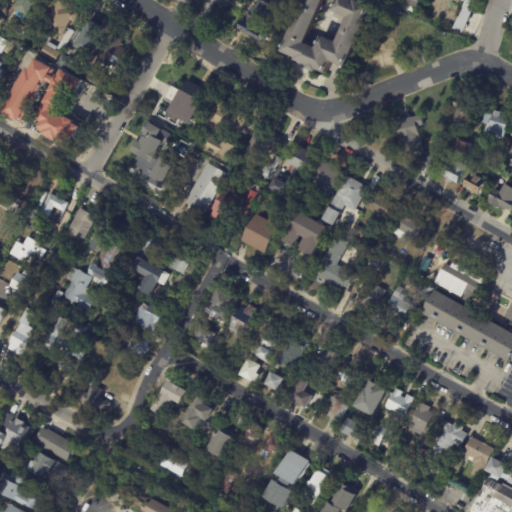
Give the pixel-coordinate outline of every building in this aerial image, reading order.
[(47,0),(45,5),(42,4),(35,15),(34,14),(32,19),(22,13),(24,8),(21,6),(24,0),(47,0)] [(80,11),(83,13),(73,29),(76,31),(68,45),(75,50),(72,54),(69,52),(67,54),(74,58),(69,67),(44,52),(51,41),(59,46),(66,34),(46,22),(55,7),(56,7),(59,0),(64,0),(68,2),(69,0),(71,0),(76,3),(73,7),(80,11)] [(326,0),(309,43),(320,48),(325,36),(339,42),(350,17),(336,11),(340,0),(354,0),(357,1),(357,0),(374,7),(348,68),(335,62),(330,74),(321,70),(320,73),(311,69),(312,67),(309,65),(307,65),(305,64),(304,63),(299,61),(300,59),(285,53),(307,0),(326,0)] [(471,0),(469,7),(473,9),(463,33),(454,28),(466,0),(471,0)] [(272,6),(277,8),(267,26),(269,27),(266,32),(268,33),(264,41),(242,28),(254,7),(259,11),(264,1),(272,6)] [(3,30),(0,28),(0,12),(10,17),(3,30)] [(85,49),(78,44),(87,28),(85,27),(86,25),(88,27),(93,18),(107,26),(98,42),(100,44),(94,54),(85,49)] [(427,42),(409,49),(406,42),(402,43),(398,34),(401,33),(399,28),(419,20),(421,25),(425,23),(428,32),(424,34),(427,42)] [(4,53),(0,50),(0,33),(11,41),(4,53)] [(124,40),(122,44),(130,49),(121,65),(115,61),(113,65),(102,58),(117,33),(125,38),(124,40)] [(0,57),(1,58),(8,62),(5,67),(10,69),(0,86),(0,57)] [(42,59),(58,68),(57,70),(57,71),(56,74),(55,74),(54,75),(58,77),(62,70),(84,83),(79,92),(68,87),(60,100),(66,104),(61,113),(54,108),(53,109),(62,114),(61,115),(68,119),(69,117),(77,122),(76,123),(84,127),(76,141),(70,137),(67,143),(65,142),(63,145),(38,131),(42,123),(37,120),(46,104),(45,104),(51,93),(49,93),(55,83),(49,80),(25,122),(7,112),(32,68),(35,69),(41,58),(42,59)] [(105,77),(100,85),(88,79),(94,67),(106,74),(105,77)] [(177,106),(191,82),(210,94),(196,117),(177,106)] [(250,111),(256,114),(248,128),(236,121),(228,134),(220,130),(223,125),(220,123),(217,129),(209,125),(228,92),(238,97),(231,109),(242,115),(246,109),(250,111)] [(475,108),(469,127),(467,127),(465,132),(455,128),(456,124),(452,123),(456,109),(452,108),(454,101),(475,108)] [(487,114),(493,116),(495,112),(502,114),(502,112),(511,115),(504,141),(495,138),(494,142),(485,139),(489,126),(484,124),(487,114)] [(404,120),(422,116),(424,126),(418,127),(423,151),(413,153),(412,148),(401,150),(396,121),(404,120)] [(163,128),(146,121),(133,152),(139,155),(134,168),(150,175),(165,141),(158,138),(163,128)] [(269,129),(274,131),(273,132),(284,138),(275,154),(273,153),(270,161),(248,150),(261,125),(269,129)] [(172,147),(162,141),(167,131),(177,137),(172,147)] [(210,136),(207,142),(197,139),(200,132),(210,136)] [(231,163),(237,146),(213,138),(207,155),(231,163)] [(462,142),(472,145),(469,157),(457,154),(460,142),(462,142)] [(303,146),(313,152),(312,153),(320,158),(314,169),(311,168),(308,173),(289,163),(294,155),(296,156),(302,145),(303,146)] [(433,157),(430,168),(419,165),(422,153),(433,157)] [(283,160),(271,181),(268,179),(268,181),(265,180),(266,178),(259,174),(264,165),(268,167),(274,155),(283,160)] [(174,165),(159,159),(150,182),(165,188),(174,165)] [(330,162),(340,167),(339,170),(344,172),(336,187),(338,188),(335,194),(333,193),(331,197),(316,189),(318,185),(313,181),(325,159),(330,162)] [(189,200),(209,162),(229,173),(208,212),(206,211),(203,215),(191,209),(194,204),(188,201),(189,200)] [(468,169),(456,186),(440,176),(448,164),(455,168),(458,163),(468,169)] [(477,196),(471,192),(471,193),(466,191),(467,189),(463,187),(471,171),(477,174),(476,175),(488,182),(484,189),(482,188),(477,196)] [(368,188),(369,189),(356,213),(347,207),(343,213),(345,214),(338,226),(327,220),(334,208),(332,207),(349,177),(368,188)] [(280,179),(291,186),(285,196),(272,188),(278,178),(280,179)] [(260,191),(244,219),(237,215),(234,221),(226,216),(223,222),(213,216),(227,191),(241,200),(249,185),(260,191)] [(511,208),(509,214),(497,207),(497,208),(487,203),(493,190),(500,193),(504,185),(511,189),(511,208)] [(383,194),(387,197),(386,197),(397,203),(389,218),(368,207),(376,191),(383,194)] [(53,220),(41,215),(51,194),(54,195),(56,192),(65,197),(63,200),(72,204),(67,213),(66,213),(65,217),(58,214),(55,221),(53,220)] [(26,201),(20,210),(14,206),(12,209),(5,205),(13,193),(26,201)] [(269,209),(263,206),(270,193),(277,196),(270,210),(269,209)] [(91,212),(99,217),(87,239),(85,238),(84,240),(76,235),(73,240),(67,237),(70,230),(70,229),(82,207),(91,212)] [(42,212),(37,221),(29,216),(35,208),(42,212)] [(413,209),(422,213),(420,218),(429,223),(429,224),(437,229),(430,243),(420,238),(419,240),(410,235),(408,238),(399,233),(412,208),(413,209)] [(316,256),(303,248),(310,237),(306,235),(299,246),(286,238),(303,209),(334,228),(317,256),(316,256)] [(265,216),(285,227),(271,253),(248,240),(262,214),(265,216)] [(358,225),(370,232),(366,239),(354,233),(358,225)] [(158,234),(171,242),(162,257),(156,254),(155,256),(150,253),(151,251),(150,251),(146,257),(174,273),(167,285),(162,282),(155,295),(152,294),(150,298),(141,292),(150,276),(134,266),(141,255),(138,253),(144,243),(149,246),(156,233),(158,234)] [(350,243),(339,265),(357,275),(349,289),(346,287),(345,290),(337,285),(336,287),(327,282),(328,281),(314,273),(323,257),(325,258),(337,236),(350,243)] [(23,245),(16,241),(10,255),(38,268),(48,248),(26,238),(23,245)] [(127,250),(106,287),(95,280),(98,275),(89,270),(93,263),(97,265),(98,262),(101,264),(103,261),(99,259),(104,250),(108,252),(113,242),(115,243),(118,238),(127,243),(124,248),(127,250)] [(449,250),(446,256),(439,253),(442,246),(449,250)] [(195,262),(188,275),(174,267),(182,253),(196,260),(195,262)] [(375,271),(367,266),(374,254),(384,260),(378,272),(375,271)] [(81,264),(76,262),(79,255),(84,257),(81,264)] [(471,270),(490,280),(482,295),(479,294),(474,303),(465,298),(466,297),(457,292),(457,293),(454,291),(455,291),(440,282),(450,263),(455,265),(457,262),(471,270)] [(84,271),(94,276),(89,287),(95,290),(91,297),(97,300),(92,310),(90,309),(87,315),(77,310),(81,303),(76,301),(74,305),(66,302),(69,296),(66,294),(73,281),(67,278),(73,267),(79,270),(80,269),(84,271)] [(12,286),(19,273),(33,280),(25,294),(12,286)] [(370,281),(387,290),(377,310),(368,305),(369,303),(365,301),(367,296),(361,293),(367,280),(370,281)] [(124,303),(115,297),(124,284),(136,291),(134,295),(136,297),(133,301),(131,299),(127,305),(124,303)] [(228,290),(242,298),(228,322),(218,317),(217,319),(214,317),(214,315),(208,312),(210,309),(208,308),(221,286),(228,290)] [(472,307),(511,330),(511,360),(426,312),(439,289),(472,307)] [(60,290),(65,293),(56,305),(51,302),(60,290)] [(413,305),(407,318),(402,315),(400,319),(390,314),(392,310),(388,308),(397,291),(407,296),(405,300),(413,305)] [(162,313),(164,314),(154,331),(135,321),(139,314),(135,312),(139,304),(144,306),(145,303),(162,313)] [(262,309),(248,333),(246,332),(244,336),(235,331),(237,327),(234,325),(245,306),(250,309),(253,304),(262,309)] [(34,321),(33,321),(32,322),(25,318),(25,317),(30,307),(39,312),(34,321)] [(51,346),(44,343),(50,332),(51,333),(59,317),(59,318),(60,316),(67,320),(66,321),(67,321),(60,335),(58,334),(51,346)] [(37,332),(22,359),(15,354),(17,351),(10,347),(12,344),(10,343),(22,323),(37,332)] [(77,325),(87,330),(83,338),(73,333),(77,325)] [(204,327),(214,333),(215,332),(217,333),(216,334),(218,335),(211,347),(210,347),(208,350),(202,346),(204,344),(194,338),(201,325),(204,327)] [(265,330),(281,339),(269,362),(268,363),(256,357),(257,355),(250,352),(253,345),(252,344),(260,328),(265,330)] [(149,341),(146,346),(150,348),(145,357),(128,346),(129,344),(126,342),(132,332),(149,341)] [(304,338),(310,341),(294,370),(277,361),(291,335),(302,340),(303,338),(304,338)] [(72,340),(75,342),(74,343),(81,346),(80,349),(85,351),(81,360),(68,355),(67,357),(61,355),(62,352),(55,349),(57,346),(55,345),(58,336),(63,339),(64,337),(72,340)] [(331,352),(334,353),(334,352),(342,356),(336,367),(338,368),(337,370),(335,369),(330,380),(312,371),(322,350),(328,353),(330,351),(331,352)] [(260,366),(261,366),(257,374),(260,376),(257,383),(254,381),(253,382),(240,376),(248,360),(260,366)] [(355,373),(360,375),(353,387),(337,379),(344,367),(355,373)] [(277,391),(265,385),(271,373),(284,379),(280,389),(284,391),(283,394),(277,391)] [(302,378),(310,382),(305,393),(313,397),(307,410),(301,407),(300,408),(295,406),(296,404),(291,401),(302,378)] [(182,399),(180,403),(175,400),(165,416),(153,408),(169,380),(187,390),(182,399)] [(375,384),(388,391),(374,418),(355,408),(365,389),(367,390),(371,382),(375,384)] [(103,391),(100,397),(103,398),(102,400),(105,402),(106,400),(112,404),(109,409),(107,408),(103,415),(93,409),(92,411),(81,404),(92,385),(103,391)] [(403,397),(406,399),(408,395),(416,399),(404,422),(396,418),(398,414),(392,411),(391,412),(386,409),(387,408),(386,408),(396,389),(404,393),(402,397),(403,397)] [(206,400),(204,403),(214,409),(207,420),(202,417),(195,429),(183,421),(199,396),(206,400)] [(332,397),(336,399),(336,400),(349,407),(341,423),(327,416),(333,404),(328,401),(331,397),(332,397)] [(431,408),(432,408),(430,412),(435,415),(426,433),(423,432),(421,435),(410,430),(412,426),(410,425),(420,406),(421,407),(422,403),(431,408)] [(9,414),(15,418),(15,417),(24,422),(22,426),(29,430),(17,451),(10,447),(7,453),(0,449),(0,421),(6,412),(9,414)] [(359,442),(341,433),(348,419),(366,428),(359,442)] [(251,421),(264,429),(252,449),(245,444),(247,440),(242,436),(251,421)] [(451,424),(455,427),(456,424),(465,428),(463,431),(469,435),(462,449),(456,445),(452,452),(445,449),(442,453),(435,449),(437,445),(436,444),(443,431),(441,430),(446,422),(451,424)] [(382,443),(380,447),(369,442),(372,438),(371,438),(377,426),(388,431),(382,443)] [(61,436),(78,446),(73,455),(72,454),(68,461),(41,447),(45,439),(43,438),(47,429),(61,436)] [(230,435),(235,438),(223,458),(207,449),(219,429),(230,435)] [(278,436),(288,442),(279,458),(269,452),(268,455),(262,451),(263,449),(262,449),(271,432),(278,436)] [(474,439),(484,444),(484,443),(489,446),(496,450),(484,474),(481,473),(480,476),(481,477),(480,479),(479,478),(477,481),(471,478),(477,465),(474,463),(473,464),(470,463),(471,461),(467,459),(460,472),(453,468),(462,452),(465,453),(474,438),(474,439)] [(428,452),(423,461),(416,457),(421,448),(428,452)] [(295,452),(312,461),(299,485),(298,484),(294,491),(296,492),(287,509),(266,497),(275,480),(281,483),(285,477),(280,474),(293,450),(295,452)] [(155,465),(157,462),(153,460),(157,453),(165,458),(169,451),(190,464),(179,483),(164,474),(153,467),(155,465)] [(62,481),(59,487),(31,471),(35,464),(34,463),(37,457),(39,458),(42,453),(72,469),(66,479),(64,478),(62,481)] [(186,453),(194,457),(192,462),(183,458),(186,453)] [(496,459),(510,467),(503,480),(487,472),(494,458),(496,459)] [(229,470),(237,474),(226,495),(221,492),(219,495),(215,493),(217,490),(213,487),(224,467),(229,470)] [(329,471),(334,474),(316,506),(309,502),(311,498),(311,481),(312,481),(313,482),(320,470),(322,471),(323,468),(329,471)] [(27,476),(19,492),(26,496),(29,491),(37,495),(38,494),(41,495),(40,496),(43,498),(36,511),(0,492),(0,475),(2,472),(12,478),(14,474),(16,475),(18,470),(28,476),(27,476)] [(508,488),(511,490),(511,511),(472,511),(480,497),(482,498),(492,479),(508,488)] [(352,487),(359,491),(348,511),(342,507),(341,509),(342,509),(340,511),(322,511),(331,498),(329,498),(333,492),(337,494),(344,482),(352,487)] [(388,504),(383,511),(368,511),(377,497),(388,504)] [(143,511),(142,511),(147,502),(151,504),(154,499),(174,510),(173,511),(143,511)]
